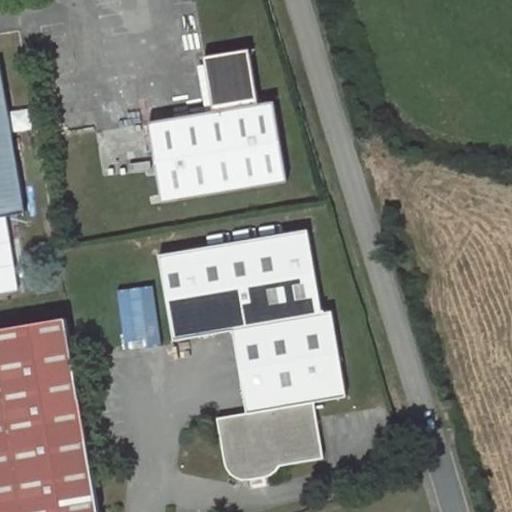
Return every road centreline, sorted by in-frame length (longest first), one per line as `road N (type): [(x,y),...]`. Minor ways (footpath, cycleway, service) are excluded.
road 1 (unclassified): [(294,0),(453,511)]
road 2 (unknown): [(129,511),(137,473),(247,483),(279,478),(352,445),(380,418)]
